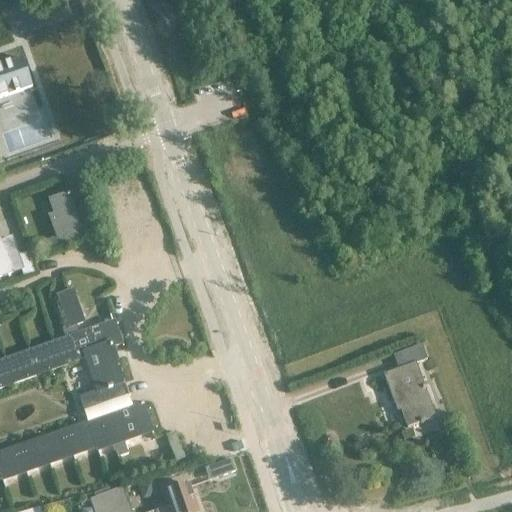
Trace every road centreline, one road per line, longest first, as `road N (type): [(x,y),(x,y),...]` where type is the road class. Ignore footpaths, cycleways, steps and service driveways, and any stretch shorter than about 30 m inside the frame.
road 1 (tertiary): [(301,511),(164,127)]
road 2 (residential): [(0,187),(164,127)]
road 3 (tertiary): [(164,127),(118,0)]
